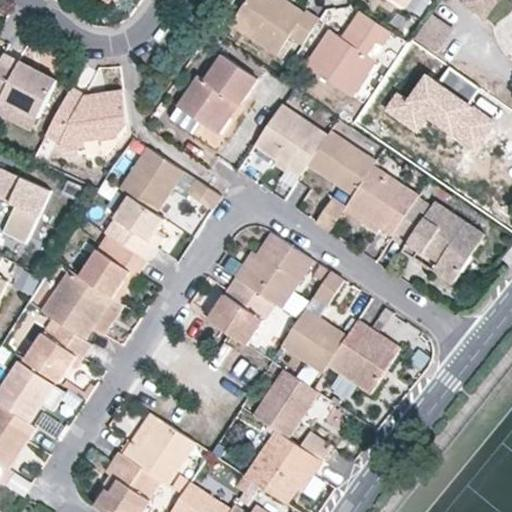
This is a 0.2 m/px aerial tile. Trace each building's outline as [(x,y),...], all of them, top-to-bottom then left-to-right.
[(292,35),(304,44),(322,19),(308,9),(306,13),(287,0),(277,0),(278,0),(277,0),(249,0),(233,23),(279,54),(292,35)] [(511,0),(465,0),(464,2),(486,16),(497,0),(511,0)] [(384,43),(393,31),(362,10),(353,24),(357,27),(348,40),(343,37),(332,30),(307,65),(354,95),(378,60),(369,54),(378,40),(384,43)] [(353,24),(343,37),(348,40),(357,27),(353,24)] [(59,79),(6,52),(0,63),(0,103),(1,104),(4,100),(39,119),(59,79)] [(203,122),(212,129),(233,99),(242,105),(260,79),(224,54),(207,80),(199,75),(178,106),(180,107),(203,122)] [(395,71),(368,112),(377,119),(405,77),(395,71)] [(117,137),(128,123),(124,90),(105,92),(105,97),(85,100),(87,95),(73,87),(47,135),(63,143),(65,150),(85,147),(85,138),(101,136),(102,139),(117,137)] [(233,99),(212,129),(221,135),(242,105),(233,99)] [(0,113),(33,130),(39,119),(4,100),(1,104),(0,105),(0,113)] [(329,134),(284,103),(256,145),(278,160),(281,156),(291,163),(288,167),(302,176),(310,164),(329,134)] [(193,135),(203,122),(180,107),(171,120),(193,135)] [(332,130),(329,134),(310,164),(355,193),(375,164),(377,160),(332,130)] [(185,170),(149,146),(121,188),(132,195),(158,212),(185,170)] [(281,156),(278,160),(276,163),(285,171),(288,167),(291,163),(281,156)] [(381,227),(394,235),(419,196),(420,194),(375,164),(355,193),(347,205),(349,206),(381,227)] [(52,190),(0,167),(0,197),(18,206),(6,233),(28,243),(52,190)] [(420,194),(419,196),(426,200),(437,184),(430,179),(420,194)] [(213,209),(223,195),(199,180),(190,193),(213,209)] [(158,212),(132,195),(106,233),(125,245),(150,261),(159,246),(152,241),(160,231),(167,219),(158,212)] [(317,223),(330,231),(340,217),(347,205),(336,196),(317,223)] [(394,235),(392,238),(405,247),(409,242),(439,262),(433,271),(452,284),(486,234),(437,201),(433,205),(426,200),(419,196),(394,235)] [(347,205),(340,217),(358,229),(363,222),(378,232),(381,227),(349,206),(347,205)] [(167,236),(160,231),(152,241),(159,246),(167,236)] [(296,288),(314,260),(273,232),(258,254),(249,266),(245,262),(236,276),(275,303),(284,308),(296,288)] [(409,242),(405,247),(403,249),(433,271),(439,262),(409,242)] [(150,261),(125,245),(117,260),(99,249),(81,276),(115,298),(133,271),(140,275),(150,261)] [(511,248),(503,258),(511,266),(511,265),(511,248)] [(252,250),(245,262),(249,266),(258,254),(252,250)] [(0,276),(0,266),(5,257),(0,254),(0,302),(10,281),(0,276)] [(71,269),(43,310),(52,316),(62,323),(87,340),(95,328),(115,298),(81,276),(71,269)] [(133,271),(115,298),(121,302),(140,275),(133,271)] [(328,304),(344,279),(332,271),(316,296),(328,304)] [(209,317),(249,344),(275,303),(236,276),(209,317)] [(284,308),(294,314),(306,296),(296,288),(284,308)] [(30,294),(20,289),(13,301),(22,306),(30,294)] [(121,302),(115,298),(95,328),(106,335),(126,306),(121,302)] [(43,310),(30,301),(26,308),(48,322),(52,316),(43,310)] [(284,345),(324,371),(329,364),(349,334),(309,307),(301,319),(284,345)] [(401,347),(360,318),(349,334),(329,364),(372,391),(401,347)] [(44,332),(26,359),(61,383),(73,366),(79,355),(85,359),(94,344),(87,340),(62,323),(53,338),(44,332)] [(79,355),(73,366),(78,369),(85,359),(79,355)] [(19,361),(0,389),(0,401),(31,422),(54,385),(19,361)] [(290,438),(320,393),(313,388),(284,368),(254,415),(266,423),(272,426),(277,430),(290,438)] [(313,388),(320,393),(328,380),(321,376),(313,388)] [(242,407),(249,412),(257,401),(250,396),(242,407)] [(0,401),(0,461),(3,463),(22,436),(29,441),(39,426),(31,422),(0,401)] [(131,459),(159,417),(152,412),(124,455),(131,459)] [(266,423),(254,415),(252,419),(263,427),(266,423)] [(131,459),(165,481),(170,485),(198,443),(159,417),(131,459)] [(260,456),(277,430),(272,426),(255,452),(260,456)] [(295,443),(324,462),(333,448),(305,428),(295,443)] [(314,478),(324,462),(295,443),(290,438),(277,430),(260,456),(247,476),(254,480),(260,485),(288,503),(299,487),(307,473),(314,478)] [(7,466),(11,468),(29,441),(22,436),(3,463),(7,466)] [(97,505),(107,511),(145,511),(165,481),(131,459),(124,455),(119,451),(107,469),(112,472),(120,478),(112,490),(108,488),(97,505)] [(104,485),(108,488),(112,490),(120,478),(112,472),(104,485)] [(304,491),(314,478),(307,473),(299,487),(304,491)] [(173,487),(184,494),(193,481),(183,474),(173,487)] [(246,492),(254,480),(247,476),(244,474),(237,485),(246,492)] [(248,503),(260,485),(254,480),(246,492),(242,498),(248,503)] [(172,511),(232,511),(234,510),(193,481),(184,494),(172,511)]
